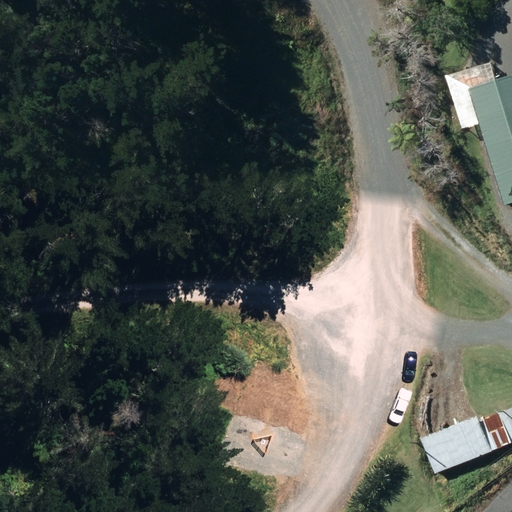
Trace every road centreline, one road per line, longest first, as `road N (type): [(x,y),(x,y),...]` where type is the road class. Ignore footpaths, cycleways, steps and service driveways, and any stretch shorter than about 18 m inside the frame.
road 1 (unclassified): [(333,0),(364,81),(385,293),(373,392),(337,478),(310,511)]
road 2 (track): [(383,333),(243,298),(71,297),(0,317)]
